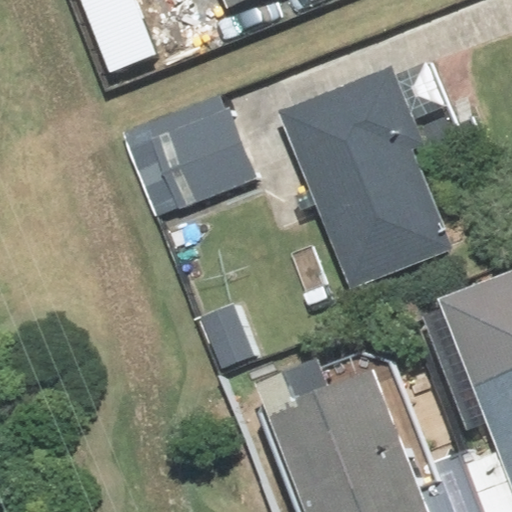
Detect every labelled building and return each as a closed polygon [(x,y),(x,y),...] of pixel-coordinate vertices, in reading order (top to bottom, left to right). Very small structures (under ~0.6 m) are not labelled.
[(124,0),(87,0),(100,36),(133,25),(124,0)] [(415,59),(301,103),(373,286),(477,245),(438,146),(447,142),(415,59)] [(274,177),(248,107),(168,136),(194,207),(274,177)] [(511,277),(466,294),(511,418),(511,277)] [(268,352),(247,299),(216,311),(237,364),(268,352)] [(307,405),(347,511),(471,511),(415,364),(307,405)]
